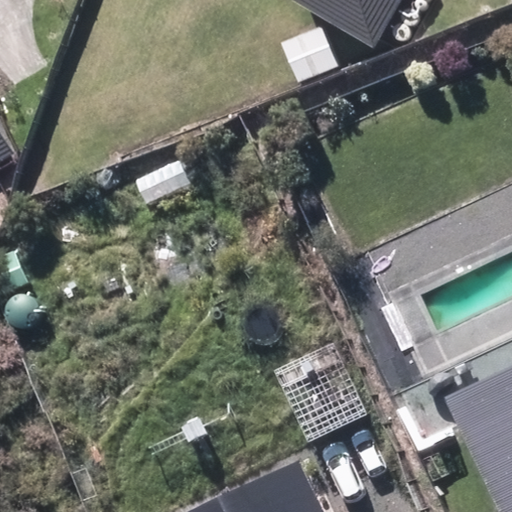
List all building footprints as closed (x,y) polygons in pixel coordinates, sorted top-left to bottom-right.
[(305,0),(382,44),(407,0),(305,0)] [(343,63),(327,25),(283,44),(299,81),(343,63)] [(0,165),(20,155),(0,119),(0,165)] [(511,370),(459,397),(511,506),(511,370)] [(341,511),(315,454),(188,511),(341,511)]
